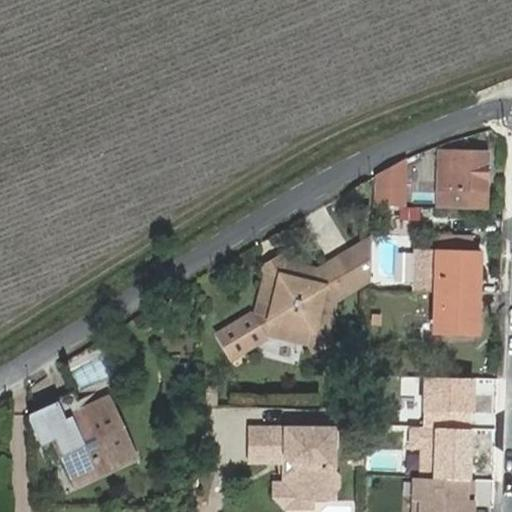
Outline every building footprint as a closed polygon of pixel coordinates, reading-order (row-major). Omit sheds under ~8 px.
[(441,208),(489,209),(490,193),(491,153),(443,152),(441,208)] [(389,167),(372,177),(371,207),(397,207),(399,163),(390,163),(389,167)] [(474,240),(447,240),(447,253),(438,253),(418,253),(417,293),(438,294),(479,294),(478,253),(474,253),(474,240)] [(447,240),(438,240),(438,253),(447,253),(447,240)] [(370,241),(353,251),(369,278),(370,241)] [(369,278),(353,251),(316,275),(288,263),(272,273),(262,316),(246,326),(255,342),(273,332),(314,341),(330,331),(332,300),(369,278)] [(268,267),(272,273),(288,263),(285,257),(268,267)] [(479,294),(438,294),(437,333),(478,334),(479,294)] [(330,331),(314,341),(318,349),(335,338),(330,331)] [(169,366),(168,384),(183,384),(184,366),(169,366)] [(473,378),(422,377),(420,427),(472,429),(473,378)] [(183,384),(168,384),(168,395),(183,396),(183,384)] [(75,394),(60,400),(68,417),(74,414),(83,411),(75,394)] [(60,400),(31,412),(45,441),(58,436),(77,481),(135,456),(110,399),(85,410),(88,416),(77,421),(74,414),(68,417),(60,400)] [(88,416),(85,410),(83,411),(74,414),(77,421),(88,416)] [(420,427),(408,427),(407,451),(419,452),(418,478),(431,479),(470,480),(472,429),(420,427)] [(251,433),(250,452),(284,452),(284,465),(290,470),(285,474),(284,489),(285,493),(293,502),(313,502),(333,500),(332,494),(337,489),(337,479),(333,474),(332,433),(251,433)] [(284,452),(250,452),(250,465),(284,465),(284,452)] [(465,511),(465,500),(473,493),(474,480),(470,480),(431,479),(422,479),(421,502),(414,508),(414,511),(465,511)] [(285,493),(284,489),(274,489),(274,503),(283,511),(312,511),(313,502),(293,502),(285,493)] [(473,511),(474,500),(465,500),(465,511),(473,511)]
